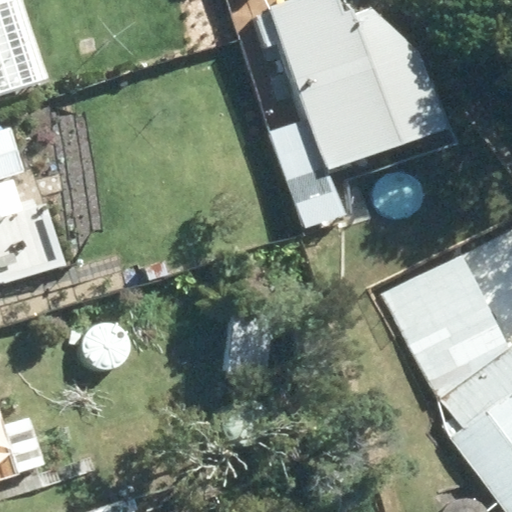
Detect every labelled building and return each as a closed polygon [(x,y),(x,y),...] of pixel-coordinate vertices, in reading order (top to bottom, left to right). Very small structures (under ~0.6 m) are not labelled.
[(277,50),(321,179),(439,138),(413,62),(368,14),(335,23),(327,0),(316,0),(254,22),(266,53),(277,50)] [(8,133),(0,135),(0,186),(22,179),(8,133)] [(450,426),(442,432),(501,511),(511,511),(511,347),(503,353),(459,259),(382,297),(434,407),(450,426)] [(231,326),(182,342),(190,366),(238,350),(231,326)] [(28,422),(1,430),(15,478),(42,469),(28,422)]
